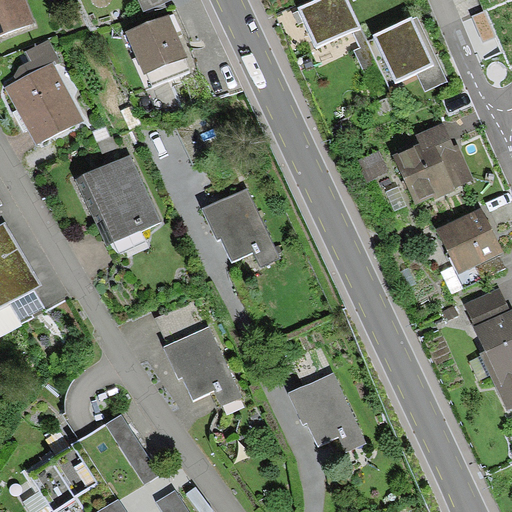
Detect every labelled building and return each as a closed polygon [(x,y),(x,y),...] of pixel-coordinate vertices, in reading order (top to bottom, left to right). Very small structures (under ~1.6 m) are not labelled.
[(0,0),(0,33),(35,22),(27,0),(0,0)] [(135,0),(143,16),(172,2),(171,0),(135,0)] [(352,35),(360,50),(355,53),(368,79),(381,73),(344,0),(329,0),(298,16),(316,52),(352,35)] [(374,38),(395,86),(417,76),(425,94),(448,83),(418,18),(374,38)] [(138,61),(134,62),(147,92),(190,73),(184,60),(187,59),(170,19),(127,38),(138,61)] [(13,86),(41,141),(86,118),(58,63),(13,86)] [(394,161),(417,209),(475,182),(458,144),(453,146),(443,125),(415,138),(420,149),(394,161)] [(381,153),(357,164),(366,183),(390,173),(381,153)] [(134,158),(81,181),(109,246),(163,223),(134,158)] [(281,260),(249,191),(203,212),(217,242),(222,240),(232,262),(252,253),(260,270),(281,260)] [(437,233),(459,277),(502,254),(480,211),(437,233)] [(6,224),(0,227),(0,305),(40,282),(6,224)] [(480,358),(508,414),(511,412),(511,312),(511,313),(500,291),(464,308),(475,331),(473,332),(484,356),(480,358)] [(243,396),(210,326),(169,345),(195,399),(217,388),(225,405),(243,396)] [(366,446),(333,376),(289,397),(304,428),(308,428),(318,449),(341,438),(349,454),(366,446)] [(124,414),(29,474),(53,511),(99,511),(161,473),(124,414)] [(187,511),(175,494),(157,506),(160,511),(187,511)]
